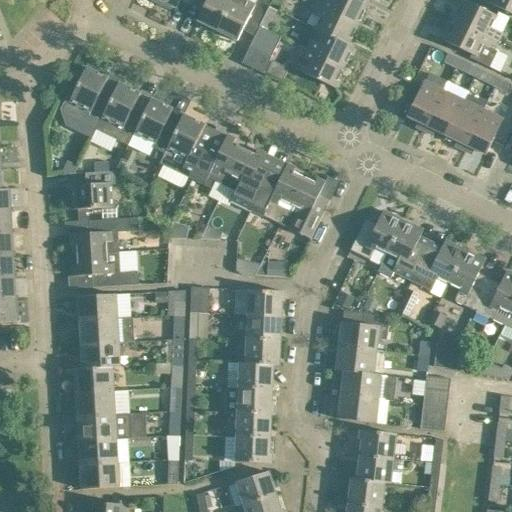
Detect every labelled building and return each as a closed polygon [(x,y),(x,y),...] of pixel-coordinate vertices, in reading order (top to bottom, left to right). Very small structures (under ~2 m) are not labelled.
[(203,0),(207,1),(197,21),(217,31),(232,0),(203,0)] [(254,0),(232,0),(217,31),(238,41),(251,14),(262,20),(270,4),(272,0),(257,0),(257,1),(254,0)] [(315,0),(314,4),(358,25),(367,5),(356,0),(328,0),(329,0),(328,0),(315,0)] [(463,0),(453,20),(497,42),(502,33),(491,28),(496,16),(463,0)] [(511,0),(489,0),(488,3),(511,14),(511,0)] [(306,25),(310,26),(320,32),(348,45),(349,44),(358,25),(314,4),(309,13),(312,14),(306,25)] [(494,50),(497,42),(453,20),(443,41),(472,55),(471,58),(490,67),(497,51),(494,50)] [(250,47),(260,52),(270,32),(259,26),(258,29),(250,47)] [(300,46),(344,67),(354,47),(349,44),(348,45),(320,32),(310,26),(300,46)] [(270,32),(260,52),(271,57),(280,39),(281,37),(270,32)] [(334,88),(344,67),(300,46),(296,55),(306,60),(301,72),(334,88)] [(444,62),(459,70),(463,62),(448,54),(444,62)] [(479,69),(463,62),(459,70),(466,73),(462,82),(471,86),(479,69)] [(92,139),(102,118),(111,100),(100,95),(108,78),(86,67),(74,92),(72,91),(69,92),(60,110),(66,126),(92,139)] [(483,80),(494,86),(498,78),(486,72),(483,80)] [(498,78),(494,86),(506,92),(510,83),(498,78)] [(415,127),(424,132),(444,91),(424,82),(407,116),(418,121),(415,127)] [(111,100),(102,118),(123,128),(121,131),(132,137),(134,134),(143,115),(132,110),(140,93),(119,83),(111,100)] [(444,91),(424,132),(433,136),(436,130),(446,135),(463,101),(444,91)] [(143,115),(134,134),(155,144),(153,148),(164,153),(167,148),(176,131),(164,126),(172,109),(151,99),(143,115)] [(463,101),(446,135),(457,140),(454,146),(463,150),(482,110),(463,101)] [(482,110),(463,150),(472,155),(475,149),(486,154),(503,120),(482,110)] [(167,148),(164,153),(165,153),(160,163),(192,179),(204,154),(208,147),(197,142),(205,125),(184,115),(176,131),(167,148)] [(204,154),(192,179),(212,188),(215,181),(226,186),(244,148),(233,143),(235,140),(227,136),(215,159),(204,154)] [(244,148),(226,186),(236,191),(231,203),(250,212),(251,210),(274,162),(263,157),(265,154),(257,150),(255,154),(244,148)] [(69,161),(63,172),(65,173),(66,176),(75,175),(79,166),(69,161)] [(120,162),(116,171),(121,174),(126,164),(120,162)] [(274,162),(251,210),(281,224),(291,205),(304,177),(293,172),(295,169),(287,165),(285,167),(274,162)] [(114,172),(109,172),(90,173),(91,185),(73,186),(74,210),(112,207),(111,185),(115,184),(114,172)] [(291,205),(281,224),(311,239),(328,205),(317,199),(325,183),(316,179),(315,183),(304,177),(291,205)] [(0,190),(0,212),(10,212),(9,190),(1,190),(1,191),(0,190)] [(162,206),(151,207),(152,217),(162,217),(162,206)] [(0,234),(11,234),(10,212),(0,212),(0,234)] [(376,248),(387,254),(403,221),(383,212),(377,224),(366,219),(350,250),(370,260),(376,248)] [(137,218),(89,221),(90,233),(71,234),(72,243),(76,243),(77,255),(119,252),(118,232),(138,231),(137,218)] [(403,221),(387,254),(398,259),(392,271),(412,281),(427,249),(417,244),(423,231),(403,221)] [(207,226),(202,239),(220,240),(223,233),(207,226)] [(0,234),(0,256),(13,256),(11,234),(0,234)] [(427,249),(412,281),(432,290),(430,293),(441,299),(449,284),(465,251),(444,241),(438,254),(427,249)] [(465,251),(449,284),(460,289),(454,301),(474,310),(489,279),(478,274),(484,261),(465,251)] [(119,252),(77,255),(77,267),(73,267),(74,276),(92,275),(93,288),(138,285),(138,271),(120,271),(119,252)] [(0,256),(0,278),(14,278),(13,256),(0,256)] [(242,276),(255,276),(259,268),(258,268),(260,264),(236,259),(235,270),(242,276)] [(259,268),(255,276),(286,278),(287,270),(273,269),(273,268),(259,268)] [(489,279),(474,310),(505,325),(511,310),(511,274),(506,271),(500,284),(489,279)] [(0,278),(0,300),(15,300),(14,278),(0,278)] [(209,289),(191,288),(190,313),(208,313),(209,289)] [(249,290),(248,315),(280,317),(281,302),(284,302),(284,293),(249,290)] [(167,316),(174,316),(174,315),(184,316),(185,291),(168,292),(168,302),(167,316)] [(349,309),(354,298),(341,292),(336,303),(349,309)] [(167,293),(155,294),(156,303),(168,302),(167,293)] [(79,297),(80,321),(131,318),(130,294),(115,295),(115,294),(79,297)] [(368,298),(363,309),(374,314),(379,303),(368,298)] [(0,300),(0,323),(17,322),(15,300),(0,300)] [(402,303),(396,316),(408,317),(412,308),(402,303)] [(511,310),(505,325),(505,326),(500,335),(511,340),(511,310)] [(190,313),(189,338),(197,338),(209,339),(210,313),(208,313),(190,313)] [(342,322),(339,346),(375,351),(377,339),(387,340),(390,316),(374,314),(363,313),(362,325),(342,322)] [(183,330),(184,316),(174,315),(174,316),(173,330),(183,330)] [(248,315),(247,340),(279,341),(280,317),(248,315)] [(80,321),(82,345),(118,343),(134,342),(133,318),(131,318),(80,321)] [(189,338),(188,361),(196,362),(197,338),(189,338)] [(247,340),(246,364),(278,366),(279,341),(247,340)] [(168,341),(167,364),(172,364),(182,364),(183,349),(183,341),(168,341)] [(421,341),(419,356),(429,357),(431,343),(421,341)] [(82,345),(83,368),(111,368),(119,367),(118,343),(82,345)] [(337,371),(345,372),(373,374),(375,351),(339,346),(337,371)] [(434,367),(446,368),(452,355),(436,348),(434,367)] [(452,355),(446,368),(471,373),(476,362),(454,351),(452,355)] [(427,372),(429,357),(419,356),(417,371),(427,372)] [(188,361),(187,387),(195,387),(196,362),(188,361)] [(511,363),(508,361),(501,375),(510,379),(511,375),(511,363)] [(240,363),(239,388),(271,390),(272,366),(278,366),(246,364),(240,363)] [(172,374),(171,388),(181,388),(182,364),(172,364),(167,364),(167,365),(156,364),(156,374),(172,374)] [(75,369),(77,393),(113,391),(111,368),(83,368),(75,369)] [(342,395),(378,399),(394,401),(397,377),(373,374),(345,372),(342,395)] [(426,376),(425,389),(449,392),(451,379),(426,376)] [(187,387),(186,411),(194,411),(195,387),(187,387)] [(171,388),(170,412),(180,412),(181,388),(171,388)] [(271,390),(239,388),(238,413),(273,414),(273,405),(271,404),(271,390)] [(425,389),(422,409),(447,412),(449,392),(425,389)] [(77,393),(78,417),(130,414),(129,391),(113,392),(113,391),(77,393)] [(375,424),(378,399),(342,395),(339,419),(375,424)] [(508,414),(509,407),(510,397),(501,396),(500,406),(499,413),(508,414)] [(444,432),(447,412),(422,409),(420,429),(444,432)] [(186,411),(185,435),(193,435),(194,411),(186,411)] [(170,412),(169,436),(179,436),(180,412),(170,412)] [(238,413),(237,437),(269,438),(270,415),(273,415),(273,414),(238,413)] [(78,417),(79,441),(116,439),(131,438),(130,414),(78,417)] [(498,423),(496,440),(504,441),(511,441),(511,434),(511,430),(506,430),(506,424),(498,423)] [(362,440),(361,455),(392,459),(395,434),(361,430),(360,440),(362,440)] [(192,460),(193,435),(185,435),(184,460),(192,460)] [(269,454),(269,438),(237,437),(236,462),(271,464),(271,454),(269,454)] [(423,462),(432,464),(440,465),(443,439),(426,437),(423,462)] [(79,441),(81,465),(117,463),(116,439),(79,441)] [(502,458),(504,441),(496,440),(494,457),(502,458)] [(169,448),(168,460),(178,461),(179,448),(169,448)] [(361,455),(358,479),(383,482),(383,483),(389,484),(391,470),(402,471),(403,460),(392,459),(361,455)] [(178,475),(178,461),(168,460),(168,475),(178,475)] [(118,487),(117,463),(81,465),(82,489),(118,487)] [(432,464),(429,488),(437,489),(440,465),(432,464)] [(492,466),(490,483),(499,485),(501,467),(492,466)] [(237,482),(245,506),(275,496),(268,472),(237,482)] [(352,478),(349,503),(381,507),(383,483),(383,482),(358,479),(352,478)] [(490,483),(488,501),(497,502),(499,485),(490,483)] [(429,488),(426,511),(434,511),(437,489),(429,488)] [(196,495),(199,511),(207,511),(204,494),(196,495)] [(245,506),(246,511),(283,511),(282,509),(280,510),(275,496),(245,506)] [(120,511),(122,504),(93,502),(93,503),(79,502),(77,511),(120,511)] [(349,503),(347,511),(380,511),(381,507),(349,503)]
